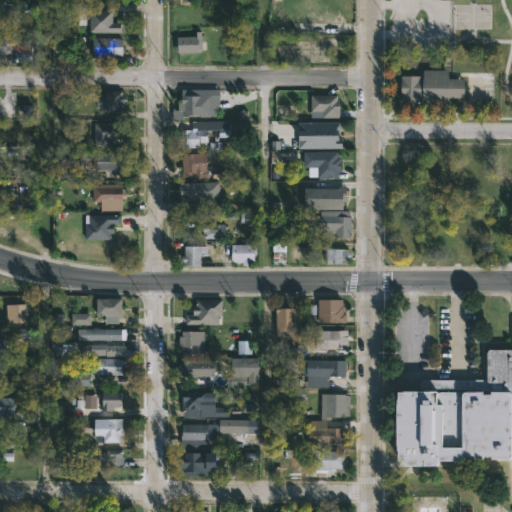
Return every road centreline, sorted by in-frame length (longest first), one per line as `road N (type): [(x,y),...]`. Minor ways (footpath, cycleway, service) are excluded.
road 1 (residential): [(511,281),(113,280),(0,258)]
road 2 (residential): [(372,511),(375,0)]
road 3 (residential): [(157,511),(156,0)]
road 4 (residential): [(375,76),(0,77)]
road 5 (residential): [(373,492),(0,492)]
road 6 (residential): [(511,130),(375,130)]
